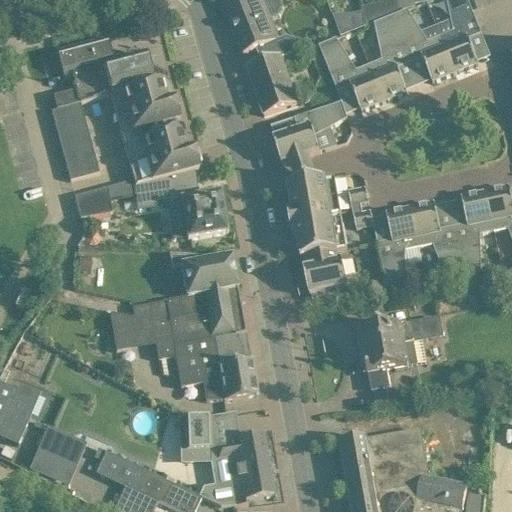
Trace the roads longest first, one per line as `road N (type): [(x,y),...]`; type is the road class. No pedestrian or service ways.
road 1 (tertiary): [(311,511),(252,192)]
road 2 (tertiary): [(252,192),(191,0)]
road 3 (residential): [(511,122),(499,79),(367,132)]
road 4 (residential): [(372,155),(385,199),(511,172)]
road 5 (residential): [(252,192),(372,155)]
